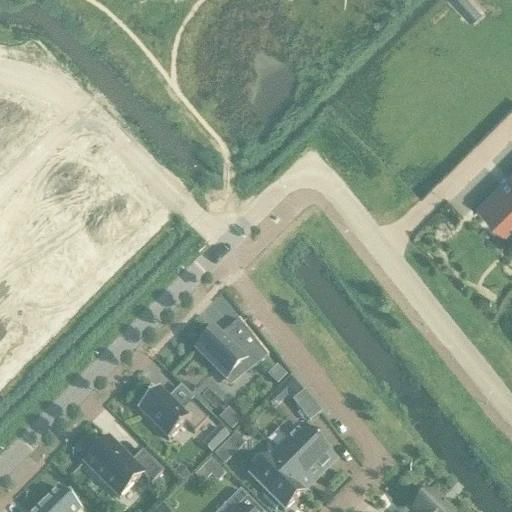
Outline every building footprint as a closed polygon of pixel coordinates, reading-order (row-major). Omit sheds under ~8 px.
[(467,0),(445,0),(468,24),(480,13),(467,0)] [(417,34),(415,34),(432,63),(434,63),(433,61),(447,53),(448,54),(449,54),(432,25),(431,25),(431,27),(417,35),(417,34)] [(380,68),(378,69),(402,93),(404,91),(403,90),(414,79),(415,80),(416,79),(392,55),(391,56),(392,57),(381,69),(380,68)] [(458,90),(457,91),(487,107),(487,106),(486,105),(494,91),(495,92),(496,91),(466,74),(466,76),(467,76),(459,91),(458,90)] [(352,111),(351,112),(381,128),(382,127),(380,126),(388,112),(389,113),(390,111),(360,95),(360,96),(361,97),(353,111),(352,111)] [(425,116),(424,117),(444,144),(446,143),(445,141),(458,132),(459,133),(460,132),(440,105),(438,106),(439,107),(426,117),(425,116)] [(339,119),(336,122),(370,156),(373,152),(375,150),(342,117),(339,119)] [(392,152),(391,154),(417,175),(418,173),(417,173),(427,160),(428,161),(429,160),(403,139),(402,140),(403,141),(393,153),(392,152)] [(391,169),(387,173),(404,190),(408,186),(410,184),(392,167),(391,169)] [(511,171),(472,211),(473,212),(484,201),(507,225),(500,232),(502,233),(511,223),(511,171)] [(237,324),(238,324),(243,330),(225,344),(219,339),(215,334),(196,353),(208,365),(212,368),(226,382),(241,366),(248,375),(267,360),(268,359),(239,322),(237,324)] [(277,370),(268,378),(277,387),(285,378),(277,370)] [(182,414),(159,391),(137,412),(168,443),(185,427),(194,436),(208,423),(190,406),(182,414)] [(320,416),(304,396),(293,404),(309,424),(320,416)] [(276,456),(308,487),(315,480),(317,482),(335,464),(327,455),(330,452),(319,440),(315,444),(301,430),(276,456)] [(119,501),(142,478),(151,486),(162,475),(142,455),(132,465),(108,441),(84,466),(119,501)] [(276,511),(279,509),(281,511),(287,511),(303,497),(300,495),(308,487),(276,456),(250,481),(265,496),(262,499),(275,511),(276,511)] [(211,463),(203,470),(211,478),(219,471),(211,463)] [(180,469),(174,475),(183,485),(190,478),(180,469)] [(46,505),(45,504),(44,505),(45,506),(39,511),(38,511),(37,511),(79,511),(58,491),(57,491),(58,492),(46,504),(46,505)] [(258,511),(240,494),(225,510),(227,511),(258,511)] [(449,511),(434,497),(418,511),(449,511)]
